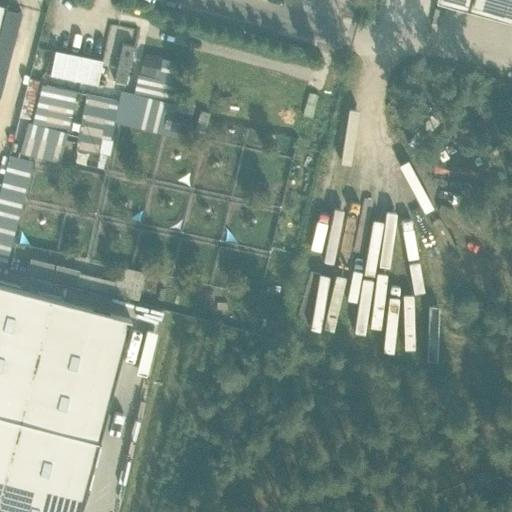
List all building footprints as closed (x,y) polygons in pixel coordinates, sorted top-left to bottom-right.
[(511,0),(436,0),(435,4),(511,24),(511,0)] [(50,75),(97,84),(101,61),(55,51),(50,75)] [(167,60),(144,54),(140,74),(138,74),(133,94),(131,93),(129,103),(117,100),(117,101),(108,100),(108,98),(86,94),(75,150),(97,155),(97,153),(107,155),(111,141),(100,138),(101,135),(109,137),(113,123),(185,140),(193,104),(176,100),(183,63),(167,59),(167,60)] [(40,81),(30,79),(20,117),(31,120),(31,123),(27,122),(19,154),(59,164),(67,132),(66,132),(76,94),(39,84),(40,81)] [(194,131),(202,134),(206,121),(207,121),(208,113),(198,111),(197,118),(197,119),(194,131)] [(29,161),(8,155),(0,185),(0,267),(1,268),(13,220),(16,220),(19,211),(17,211),(29,161)] [(319,233),(345,236),(348,209),(322,206),(319,233)] [(74,285),(137,301),(143,273),(116,266),(112,281),(77,272),(74,285)] [(78,511),(128,318),(0,284),(0,511),(78,511)]
